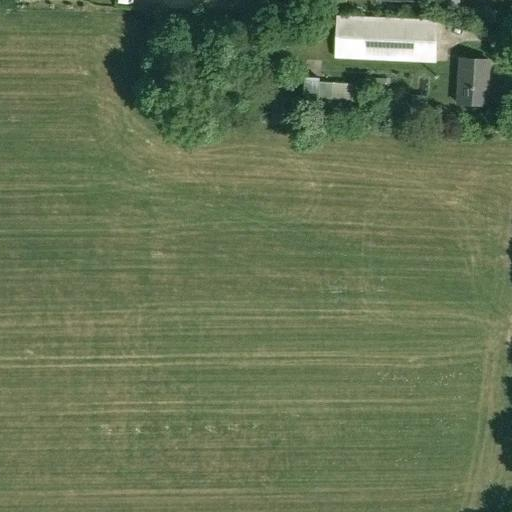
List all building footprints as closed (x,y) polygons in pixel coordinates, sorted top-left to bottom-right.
[(435,61),(437,21),(337,16),(335,56),(435,61)] [(489,59),(461,57),(458,102),(487,104),(489,59)] [(511,77),(502,80),(504,89),(511,87),(511,77)] [(354,84),(319,82),(317,111),(352,113),(354,84)] [(234,104),(230,119),(248,124),(252,109),(234,104)]
